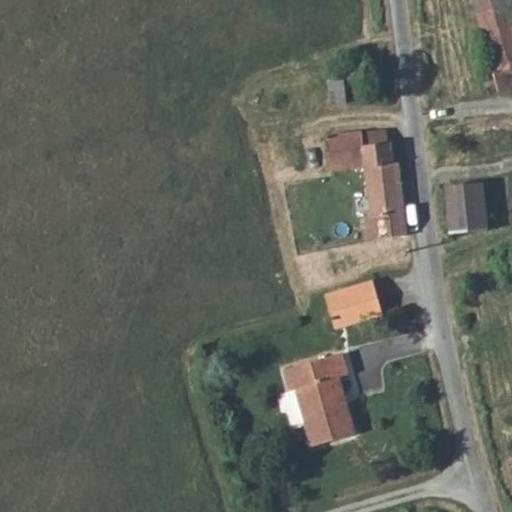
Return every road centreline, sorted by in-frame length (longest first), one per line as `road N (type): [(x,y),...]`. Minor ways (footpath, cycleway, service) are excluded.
road 1 (unclassified): [(488,511),(431,277),(397,0)]
road 2 (track): [(474,469),(346,511)]
